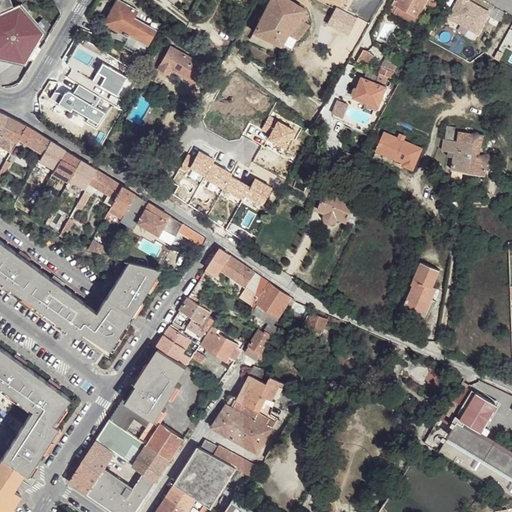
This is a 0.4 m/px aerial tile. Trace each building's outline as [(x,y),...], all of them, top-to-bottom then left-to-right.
[(0,57),(25,65),(29,59),(34,62),(46,41),(42,36),(45,32),(21,3),(16,6),(9,0),(2,0),(0,3),(0,57)] [(307,9),(289,0),(271,0),(267,10),(294,24),(298,26),(304,13),(307,9)] [(427,0),(398,0),(396,4),(419,15),(427,0)] [(460,0),(450,19),(481,35),(490,17),(488,11),(470,2),(471,0),(460,0)] [(140,12),(119,1),(110,17),(114,19),(110,27),(127,36),(128,34),(150,45),(157,32),(136,19),(140,12)] [(416,20),(419,15),(396,4),(397,2),(395,1),(392,6),(416,20)] [(294,24),(267,10),(255,32),(283,45),(289,35),(294,24)] [(309,16),(304,13),(298,26),(294,24),(289,35),(298,40),(310,25),(306,23),(309,16)] [(350,20),(343,17),(341,20),(326,14),(323,19),(345,31),(350,20)] [(204,65),(171,46),(159,69),(169,74),(171,70),(194,83),(204,65)] [(402,61),(390,54),(383,65),(395,73),(402,61)] [(388,88),(363,78),(356,98),(380,108),(388,88)] [(9,117),(0,111),(0,131),(9,117)] [(20,122),(9,117),(0,131),(3,133),(2,135),(0,134),(0,146),(4,148),(11,137),(20,122)] [(26,126),(20,122),(11,137),(4,148),(10,152),(16,141),(17,142),(20,138),(26,126)] [(49,140),(26,126),(20,138),(42,152),(49,140)] [(487,135),(462,132),(460,140),(457,153),(453,171),(486,176),(489,157),(483,156),(487,135)] [(387,133),(379,151),(393,158),(395,154),(399,156),(397,160),(406,163),(405,166),(415,171),(425,149),(387,133)] [(460,140),(447,138),(444,150),(457,153),(460,140)] [(57,145),(49,140),(42,152),(38,159),(47,164),(57,145)] [(75,155),(57,145),(47,164),(55,168),(53,173),(62,178),(64,174),(75,155)] [(357,157),(345,151),(340,162),(352,168),(357,157)] [(316,158),(308,154),(302,167),(308,171),(316,158)] [(96,169),(75,155),(64,174),(71,177),(70,179),(86,187),(87,187),(89,182),(96,169)] [(0,179),(10,162),(6,159),(0,169),(0,179)] [(122,185),(96,169),(89,182),(115,198),(122,185)] [(135,193),(122,185),(115,198),(112,203),(125,212),(132,200),(135,193)] [(356,203),(329,190),(319,210),(328,213),(328,215),(328,218),(331,220),(333,221),(336,221),(338,221),(339,219),(347,223),(356,203)] [(139,196),(135,193),(132,200),(125,212),(120,221),(133,229),(137,222),(159,235),(164,226),(170,216),(148,202),(145,200),(139,196)] [(112,212),(108,210),(104,218),(109,221),(113,214),(112,212)] [(183,224),(170,216),(164,226),(176,234),(179,230),(183,224)] [(74,220),(70,218),(61,236),(63,237),(74,220)] [(205,238),(183,224),(179,230),(200,247),(205,238)] [(96,311),(0,239),(0,278),(67,328),(72,332),(78,336),(83,328),(109,347),(117,335),(124,324),(139,299),(147,288),(155,276),(160,268),(130,260),(96,311)] [(106,246),(100,244),(96,251),(102,253),(105,248),(106,246)] [(256,272),(222,249),(209,269),(219,276),(222,271),(246,286),(248,286),(252,280),(256,272)] [(439,274),(423,266),(417,279),(405,306),(424,315),(430,301),(428,299),(432,290),(439,274)] [(261,276),(256,272),(252,280),(258,286),(261,276)] [(224,286),(206,273),(197,285),(190,294),(198,297),(208,284),(221,291),(224,286)] [(157,277),(155,276),(147,288),(150,289),(157,277)] [(270,282),(261,276),(258,286),(256,292),(251,306),(255,308),(260,302),(269,283),(270,282)] [(67,328),(0,278),(0,286),(8,293),(25,305),(40,316),(56,328),(62,333),(67,328)] [(434,303),(430,301),(424,315),(405,306),(417,279),(413,278),(399,308),(426,321),(434,303)] [(258,286),(252,280),(248,286),(256,292),(258,286)] [(291,297),(269,283),(260,302),(281,315),(291,297)] [(182,307),(178,314),(188,320),(190,315),(194,318),(187,327),(202,337),(216,315),(188,297),(182,307)] [(142,302),(139,299),(124,324),(127,326),(142,302)] [(328,319),(314,312),(309,323),(316,326),(324,329),(328,319)] [(309,323),(304,321),(301,330),(312,335),(316,326),(309,323)] [(216,322),(203,340),(228,356),(230,354),(236,357),(246,342),(216,322)] [(158,346),(160,349),(150,365),(147,363),(136,381),(140,385),(137,390),(128,403),(153,420),(154,417),(187,365),(195,352),(186,347),(191,340),(170,326),(158,346)] [(267,335),(260,330),(251,345),(262,352),(264,350),(274,336),(269,332),(267,335)] [(119,337),(117,335),(109,347),(111,348),(119,337)] [(0,384),(6,389),(35,409),(33,412),(1,457),(24,472),(27,474),(35,462),(43,451),(59,427),(55,425),(53,423),(66,406),(71,398),(53,385),(25,364),(0,345),(0,384)] [(262,352),(251,345),(247,352),(258,359),(262,352)] [(269,354),(264,350),(262,352),(258,359),(256,363),(261,366),(269,354)] [(256,366),(251,374),(239,401),(259,411),(267,413),(275,397),(282,382),(272,376),(272,374),(256,366)] [(291,387),(282,382),(275,397),(296,410),(305,396),(291,387)] [(477,395),(465,386),(455,400),(459,402),(468,408),(477,395)] [(35,409),(6,389),(4,392),(33,412),(35,409)] [(499,406),(479,393),(477,395),(468,408),(462,418),(483,432),(499,406)] [(239,401),(233,396),(227,405),(235,409),(239,401)] [(455,400),(454,398),(445,412),(450,416),(459,402),(455,400)] [(259,411),(239,401),(235,409),(256,420),(259,411)] [(152,421),(122,402),(110,420),(131,433),(138,438),(139,439),(140,440),(150,425),(152,421)] [(235,409),(227,405),(213,428),(241,444),(256,420),(235,409)] [(68,407),(66,406),(53,423),(55,425),(68,407)] [(267,413),(259,411),(256,420),(241,444),(259,453),(272,430),(278,419),(267,413)] [(163,424),(154,417),(153,420),(152,421),(150,425),(140,440),(148,445),(149,446),(171,460),(185,437),(163,424)] [(131,433),(110,420),(97,440),(115,452),(118,453),(135,466),(144,472),(157,481),(171,460),(149,446),(148,445),(140,440),(139,439),(138,438),(131,433)] [(511,454),(457,420),(448,434),(511,472),(511,454)] [(62,430),(59,427),(43,451),(46,453),(62,430)] [(115,452),(97,440),(84,459),(69,481),(89,494),(105,469),(115,452)] [(205,441),(202,448),(215,454),(219,448),(205,441)] [(202,448),(200,447),(176,485),(196,499),(206,506),(210,508),(237,466),(215,454),(202,448)] [(219,448),(215,454),(237,466),(254,476),(259,467),(219,448)] [(24,472),(1,457),(0,458),(0,511),(8,511),(13,505),(6,499),(13,488),(24,472)] [(38,464),(35,462),(27,474),(30,476),(38,464)] [(133,488),(105,469),(89,494),(115,511),(136,511),(157,481),(144,472),(133,488)] [(196,499),(176,485),(168,496),(188,511),(196,499)] [(21,493),(13,488),(6,499),(13,505),(21,493)] [(190,511),(188,511),(168,496),(158,510),(159,511),(190,511)] [(251,511),(234,500),(224,511),(251,511)]
